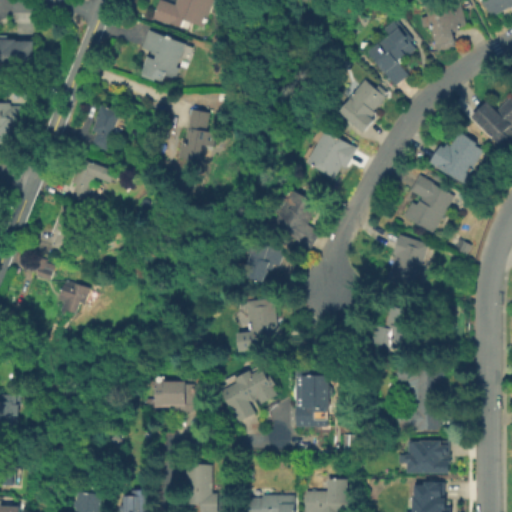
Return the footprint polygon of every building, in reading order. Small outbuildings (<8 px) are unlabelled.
[(213,0),(204,24),(185,17),(182,25),(172,21),(171,23),(153,16),(158,0),(168,0),(176,3),(177,0),(213,0)] [(459,0),(465,23),(452,27),(454,37),(453,38),(455,45),(439,49),(438,47),(435,48),(433,40),(437,39),(433,23),(424,26),(421,15),(429,13),(428,8),(459,0)] [(511,0),(511,4),(492,14),(484,0),(511,0)] [(415,48),(407,54),(405,52),(401,55),(404,59),(401,61),(409,72),(395,83),(384,69),(386,67),(383,64),(382,65),(370,49),(390,33),(384,26),(394,19),(415,48)] [(186,42),(178,65),(180,66),(175,77),(166,73),(165,77),(158,75),(156,79),(144,74),(145,71),(144,71),(150,55),(156,57),(158,52),(143,46),(149,28),(186,42)] [(0,40),(18,40),(18,42),(35,42),(35,69),(0,69),(0,40)] [(365,77),(375,86),(378,83),(387,91),(384,94),(386,95),(374,108),(376,110),(372,115),(375,118),(364,130),(340,109),(351,96),(349,95),(365,77)] [(511,95),(511,96),(511,124),(497,139),(473,113),(489,98),(498,108),(511,95)] [(0,101),(12,101),(12,104),(22,104),(21,140),(0,140),(0,101)] [(112,139),(109,148),(93,143),(98,130),(94,129),(98,118),(97,117),(102,103),(121,110),(111,138),(112,139)] [(216,130),(213,144),(205,142),(201,159),(181,155),(184,139),(186,139),(192,108),(211,111),(207,129),(216,130)] [(357,146),(345,166),(342,165),(336,176),(307,160),(325,128),(357,146)] [(476,143),(484,148),(462,180),(431,160),(442,144),(445,145),(447,142),(451,144),(461,130),(478,141),(476,143)] [(83,156),(119,170),(114,181),(96,174),(90,191),(105,196),(102,204),(74,193),(78,182),(75,180),(79,170),(78,169),(80,162),(81,163),(83,156)] [(454,194),(433,231),(426,227),(427,227),(404,214),(413,199),(414,200),(417,196),(420,198),(421,195),(411,189),(420,172),(433,180),(432,181),(454,194)] [(321,230),(311,246),(273,225),(293,188),(319,203),(308,223),(321,230)] [(74,241),(73,245),(71,245),(70,249),(55,243),(60,231),(56,229),(60,219),(59,218),(64,205),(83,212),(72,240),(74,241)] [(428,242),(414,289),(388,281),(396,253),(394,252),(400,234),(428,242)] [(284,249),(279,264),(274,262),(272,269),(269,268),(265,280),(244,273),(257,239),(284,249)] [(57,264),(53,278),(39,274),(44,260),(57,264)] [(92,286),(87,302),(82,300),(78,313),(63,309),(66,300),(60,298),(67,278),(92,286)] [(275,296),(278,325),(281,324),(284,345),(254,349),(249,307),(245,308),(244,302),(248,301),(247,300),(275,296)] [(421,302),(412,343),(399,340),(397,347),(373,341),(377,323),(387,325),(394,304),(406,307),(409,297),(421,302)] [(263,366),(268,375),(271,373),(276,383),(274,384),(279,394),(263,403),(258,395),(257,396),(257,397),(252,400),(251,399),(257,411),(240,421),(223,389),(238,381),(236,377),(251,368),(253,372),(263,366)] [(394,414),(394,409),(410,409),(410,382),(400,382),(400,368),(448,368),(448,396),(440,396),(439,434),(394,434),(394,414)] [(333,374),(333,427),(297,427),(297,374),(333,374)] [(193,382),(193,385),(194,385),(194,410),(176,410),(175,405),(155,405),(156,381),(157,381),(157,375),(165,375),(165,381),(187,381),(187,382),(193,382)] [(0,393),(22,395),(22,403),(20,403),(20,418),(13,418),(13,433),(0,432),(0,393)] [(453,438),(453,453),(448,453),(448,459),(452,459),(452,470),(414,469),(414,459),(412,459),(412,452),(414,452),(414,438),(453,438)] [(0,463),(17,465),(16,485),(0,483),(0,463)] [(214,463),(214,491),(219,491),(219,511),(203,511),(203,502),(188,502),(189,463),(214,463)] [(254,470),(254,478),(246,478),(246,469),(254,470)] [(427,477),(426,496),(424,496),(424,506),(421,506),(421,511),(402,511),(379,511),(380,488),(402,488),(402,476),(426,476),(427,477)] [(350,477),(350,490),(354,491),(354,511),(307,511),(307,489),(330,489),(330,477),(350,477)] [(448,511),(449,497),(440,496),(440,482),(412,481),(412,511),(404,511),(403,511),(448,511)] [(147,488),(147,511),(124,511),(120,511),(120,504),(124,503),(124,495),(135,494),(135,489),(147,488)] [(104,493),(101,511),(78,511),(79,505),(76,505),(77,499),(79,499),(80,490),(104,493)] [(296,493),(296,511),(250,511),(250,496),(264,496),(264,493),(296,493)]
